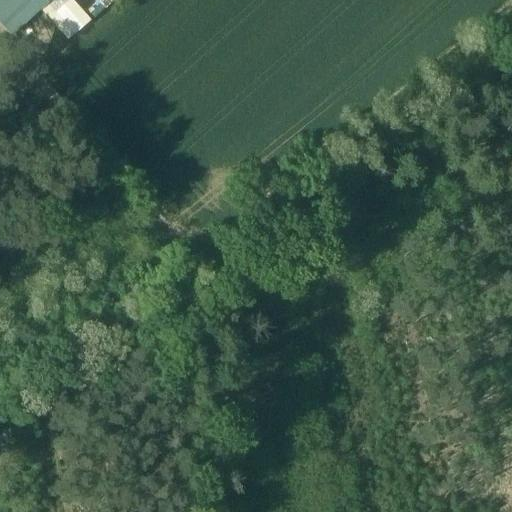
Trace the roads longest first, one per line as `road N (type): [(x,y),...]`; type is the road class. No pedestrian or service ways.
road 1 (track): [(0,417),(511,14)]
road 2 (track): [(59,91),(205,257)]
